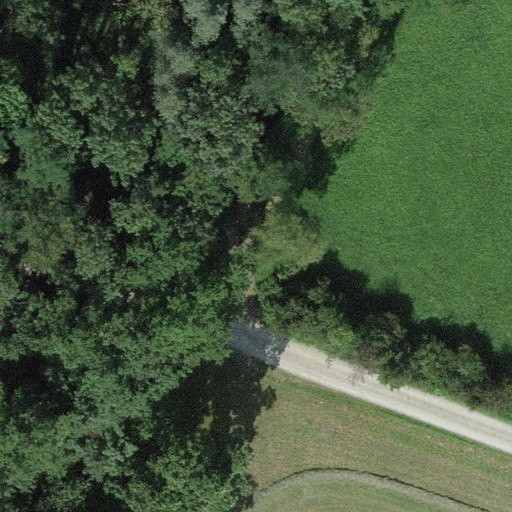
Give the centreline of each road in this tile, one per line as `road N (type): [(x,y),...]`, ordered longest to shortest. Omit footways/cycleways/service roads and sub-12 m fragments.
road 1 (track): [(511,442),(161,309)]
road 2 (track): [(161,309),(366,0)]
road 3 (track): [(161,309),(0,238)]
